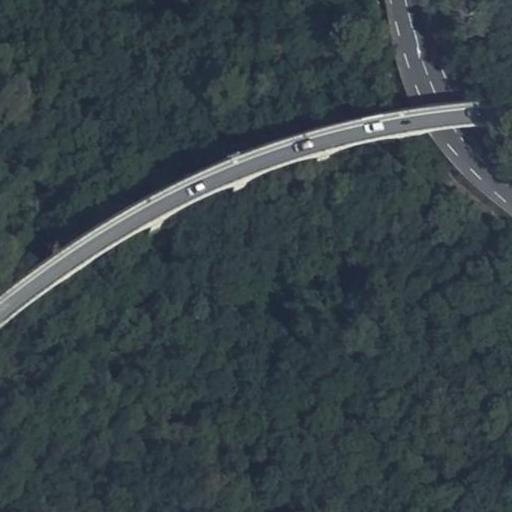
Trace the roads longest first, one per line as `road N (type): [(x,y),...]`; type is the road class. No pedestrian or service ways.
road 1 (unclassified): [(511,114),(362,130),(230,167),(122,220),(0,308)]
road 2 (secondary): [(511,208),(494,197),(447,135),(404,0)]
